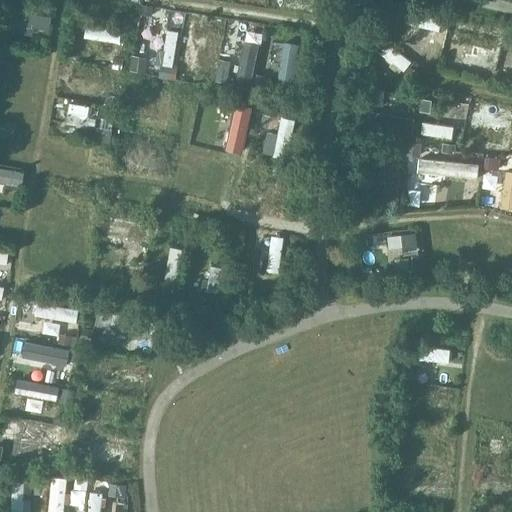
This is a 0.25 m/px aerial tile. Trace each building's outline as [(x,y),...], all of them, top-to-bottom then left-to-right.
[(151,15),(153,5),(141,4),(140,13),(151,15)] [(51,16),(13,9),(11,23),(12,23),(10,31),(32,36),(34,27),(48,30),(51,16)] [(446,20),(408,11),(405,23),(424,28),(421,41),(435,44),(438,31),(443,32),(446,20)] [(120,43),(121,31),(86,25),(84,38),(120,43)] [(501,36),(457,25),(453,42),(465,45),(462,57),(467,58),(467,56),(476,58),(479,48),(481,49),(480,53),(486,55),(487,50),(497,53),(501,36)] [(505,36),(507,27),(495,25),(493,33),(505,36)] [(173,67),(179,31),(167,29),(164,49),(158,49),(156,64),(173,67)] [(217,38),(206,36),(205,45),(198,44),(194,64),(201,65),(200,71),(212,73),(215,54),(219,54),(221,41),(217,40),(217,38)] [(412,61),(383,38),(375,48),(386,57),(384,60),(389,64),(388,65),(398,73),(401,69),(404,71),(412,61)] [(292,84),(299,42),(283,40),(283,43),(271,41),(268,62),(280,64),(277,82),(292,84)] [(258,45),(243,42),(235,78),(238,79),(237,82),(243,83),(243,79),(251,81),(258,45)] [(36,66),(38,54),(4,48),(2,60),(36,66)] [(145,69),(147,57),(131,54),(129,67),(145,69)] [(440,67),(457,68),(457,55),(441,54),(440,67)] [(126,57),(114,55),(112,67),(124,69),(126,57)] [(385,66),(375,59),(367,68),(377,76),(385,66)] [(190,63),(177,61),(175,71),(193,74),(195,66),(190,65),(190,63)] [(113,86),(116,71),(73,63),(70,78),(113,86)] [(167,76),(169,66),(153,64),(152,74),(167,76)] [(227,83),(230,68),(217,66),(214,81),(227,83)] [(493,83),(497,69),(486,66),(482,80),(493,83)] [(263,85),(264,74),(255,73),(254,84),(263,85)] [(382,106),(385,89),(369,86),(365,103),(382,106)] [(0,99),(12,100),(12,107),(29,108),(31,89),(0,87),(0,99)] [(117,96),(107,94),(106,105),(116,107),(117,96)] [(430,113),(432,100),(421,98),(419,111),(430,113)] [(479,113),(481,100),(473,98),(472,104),(471,111),(479,113)] [(277,117),(280,102),(267,99),(264,114),(277,117)] [(86,127),(89,102),(65,100),(63,125),(86,127)] [(242,152),(252,106),(235,102),(225,148),(242,152)] [(160,120),(162,106),(149,104),(147,118),(160,120)] [(118,109),(99,105),(97,117),(116,120),(118,109)] [(412,135),(415,118),(370,110),(367,128),(412,135)] [(463,126),(465,113),(452,111),(450,123),(463,126)] [(291,144),(296,119),(281,116),(277,133),(267,131),(263,152),(273,154),(273,156),(287,159),(289,150),(292,150),(293,145),(291,144)] [(159,135),(159,121),(144,120),(143,134),(159,135)] [(452,138),(454,126),(422,121),(421,133),(452,138)] [(502,145),(505,125),(490,123),(488,130),(470,126),(468,139),(473,140),(472,143),(501,148),(501,145),(502,145)] [(420,156),(422,143),(421,143),(422,137),(414,136),(413,142),(406,141),(404,154),(420,156)] [(66,153),(96,152),(95,141),(66,142),(66,153)] [(455,153),(456,144),(443,142),(442,152),(455,153)] [(470,150),(471,143),(462,142),(461,149),(470,150)] [(479,164),(419,158),(418,172),(478,178),(479,164)] [(498,171),(499,159),(486,158),(484,170),(498,171)] [(399,201),(400,163),(385,163),(385,168),(380,168),(379,181),(384,181),(384,201),(399,201)] [(24,169),(0,164),(0,181),(22,185),(24,169)] [(256,170),(256,187),(269,187),(269,170),(256,170)] [(284,213),(289,172),(278,171),(274,195),(265,194),(264,208),(272,209),(271,211),(284,213)] [(511,209),(511,171),(506,171),(500,208),(511,209)] [(246,211),(247,197),(235,196),(234,209),(246,211)] [(190,200),(189,213),(203,214),(204,200),(190,200)] [(144,241),(147,227),(102,218),(99,232),(107,234),(106,238),(113,239),(114,235),(144,241)] [(416,233),(416,232),(387,235),(389,249),(402,248),(403,255),(418,253),(417,241),(420,240),(420,233),(416,233)] [(279,274),(283,237),(279,236),(279,234),(276,234),(276,235),(271,235),(270,248),(264,247),(261,274),(267,274),(267,272),(279,274)] [(372,248),(372,235),(361,235),(362,248),(372,248)] [(175,288),(182,249),(170,247),(163,285),(175,288)] [(8,252),(0,251),(0,263),(7,264),(8,252)] [(425,271),(424,254),(412,255),(413,272),(425,271)] [(223,268),(211,266),(208,280),(203,279),(201,291),(219,293),(221,281),(223,281),(224,275),(222,274),(223,268)] [(188,291),(189,284),(181,283),(179,290),(188,291)] [(76,323),(79,309),(37,302),(35,315),(76,323)] [(156,323),(112,314),(110,325),(154,334),(156,323)] [(41,318),(40,332),(53,332),(54,319),(41,318)] [(76,336),(59,333),(58,343),(75,345),(76,336)] [(131,349),(132,336),(115,335),(114,348),(131,349)] [(67,365),(69,349),(25,341),(22,357),(67,365)] [(449,363),(450,349),(417,345),(416,364),(428,365),(428,361),(449,363)] [(79,363),(83,350),(73,348),(70,361),(79,363)] [(91,362),(93,354),(86,353),(84,361),(91,362)] [(138,390),(142,362),(106,357),(105,364),(101,363),(100,369),(111,371),(110,377),(117,378),(117,381),(113,381),(113,385),(115,385),(115,386),(138,390)] [(54,369),(52,382),(65,384),(67,371),(54,369)] [(416,379),(417,372),(408,371),(407,378),(416,379)] [(96,385),(97,377),(86,375),(84,383),(96,385)] [(57,401),(59,387),(17,380),(15,394),(57,401)] [(453,404),(455,391),(419,386),(417,398),(435,400),(434,407),(447,409),(448,403),(453,404)] [(74,390),(63,388),(60,403),(71,405),(74,390)] [(511,389),(500,390),(501,409),(511,408),(511,389)] [(135,412),(138,399),(101,393),(99,406),(101,406),(99,419),(118,422),(119,415),(127,416),(128,411),(135,412)] [(89,426),(91,413),(79,411),(77,425),(89,426)] [(413,424),(414,415),(404,414),(403,423),(413,424)] [(59,443),(62,427),(17,419),(14,434),(59,443)] [(511,448),(511,429),(490,427),(487,454),(501,456),(502,448),(511,448)] [(130,439),(95,434),(93,445),(103,447),(101,459),(121,462),(122,450),(128,451),(130,439)] [(32,465),(34,451),(16,448),(14,462),(32,465)] [(86,466),(88,452),(74,450),(72,464),(86,466)] [(419,460),(417,473),(438,477),(440,464),(419,460)] [(409,469),(409,462),(401,461),(401,469),(409,469)] [(511,484),(511,468),(491,466),(488,481),(511,484)] [(359,489),(359,467),(334,467),(334,489),(359,489)] [(67,477),(52,476),(48,511),(63,511),(64,503),(69,503),(70,493),(65,492),(67,477)] [(87,490),(88,478),(75,476),(74,489),(87,490)] [(445,503),(447,487),(427,485),(427,481),(416,480),(416,485),(414,484),(412,500),(445,503)] [(47,495),(48,483),(34,482),(33,494),(47,495)] [(125,497),(127,485),(110,482),(109,495),(125,497)] [(23,484),(12,484),(10,511),(30,511),(31,502),(32,484),(23,483),(23,484)] [(409,502),(410,489),(399,488),(399,489),(393,488),(392,501),(409,502)] [(102,492),(90,491),(87,511),(100,511),(101,505),(106,506),(107,498),(102,497),(102,492)] [(507,508),(509,496),(485,493),(483,506),(507,508)] [(244,498),(244,511),(263,511),(263,498),(244,498)] [(201,501),(202,511),(219,511),(219,500),(201,501)] [(127,511),(128,504),(116,502),(115,511),(127,511)]
